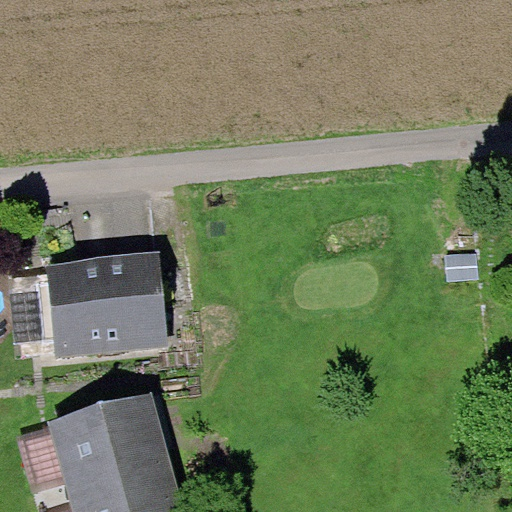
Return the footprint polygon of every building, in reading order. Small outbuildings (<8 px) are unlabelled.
[(158,251),(46,264),(56,358),(168,346),(158,251)] [(477,251),(446,253),(447,281),(478,279),(477,251)] [(38,291),(10,293),(15,342),(43,339),(38,291)] [(65,482),(68,494),(171,465),(151,392),(48,420),(50,428),(65,482)] [(65,482),(50,428),(18,437),(33,491),(65,482)] [(184,511),(171,465),(68,494),(72,509),(73,511),(184,511)]
